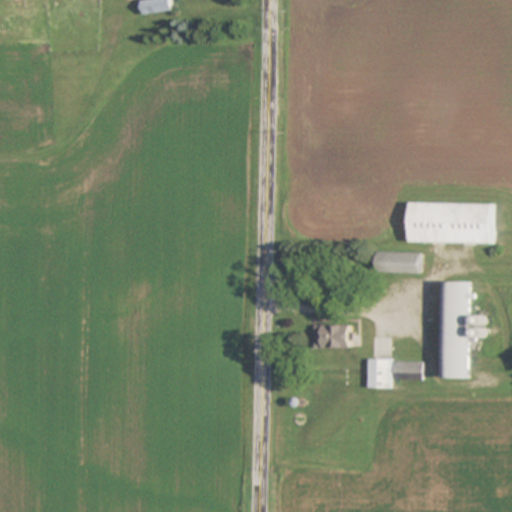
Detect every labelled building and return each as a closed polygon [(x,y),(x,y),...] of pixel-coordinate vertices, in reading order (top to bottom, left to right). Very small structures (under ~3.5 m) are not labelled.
[(143,2),(143,13),(170,13),(170,2),(143,2)] [(495,245),(495,205),(412,204),(411,243),(495,245)] [(421,274),(421,253),(377,253),(377,274),(421,274)] [(444,283),(443,380),(468,381),(470,284),(444,283)] [(353,349),(353,326),(317,326),(317,349),(353,349)] [(391,390),(391,360),(370,360),(370,390),(391,390)] [(394,382),(422,382),(422,363),(394,363),(394,382)]
